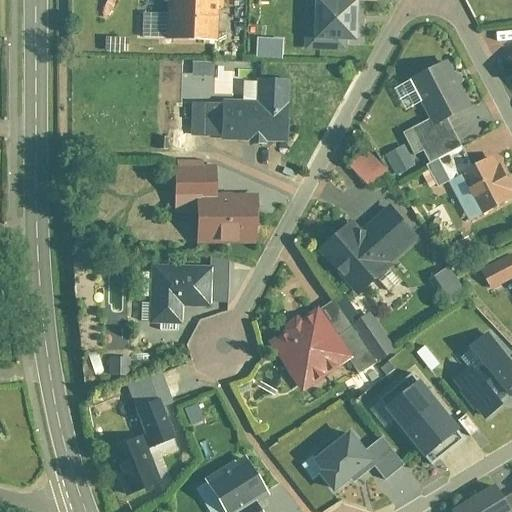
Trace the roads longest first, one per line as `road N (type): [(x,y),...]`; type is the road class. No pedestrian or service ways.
road 1 (secondary): [(80,504),(51,389),(37,284),(34,0)]
road 2 (residential): [(412,0),(219,350)]
road 3 (residential): [(439,0),(511,134)]
road 4 (residential): [(511,448),(409,511)]
